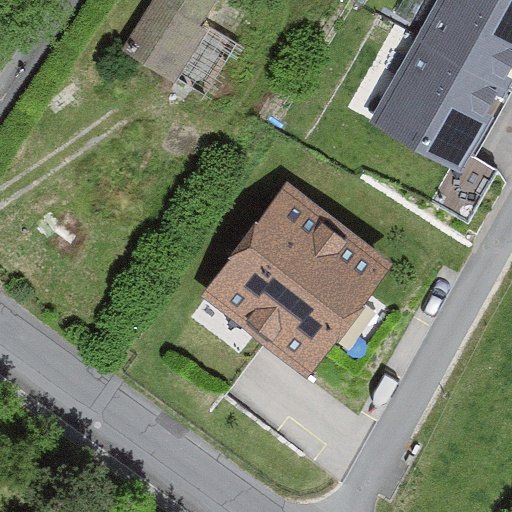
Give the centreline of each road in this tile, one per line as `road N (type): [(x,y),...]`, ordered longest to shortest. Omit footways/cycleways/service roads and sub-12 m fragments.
road 1 (residential): [(511,216),(347,511)]
road 2 (residential): [(0,341),(235,511)]
road 3 (residential): [(67,0),(0,100)]
